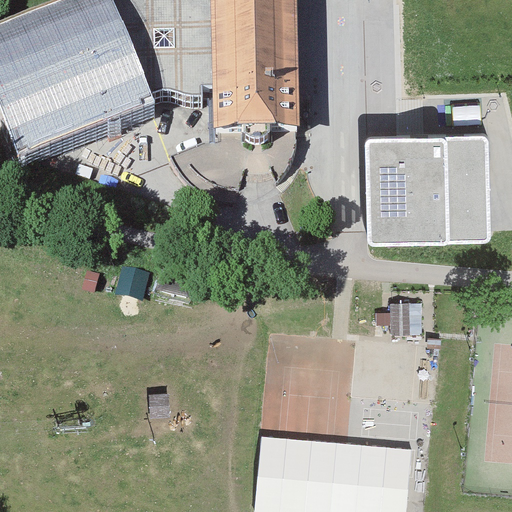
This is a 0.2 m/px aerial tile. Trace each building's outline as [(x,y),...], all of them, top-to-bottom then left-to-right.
[(271,133),(295,132),(292,0),(91,0),(0,35),(0,117),(21,169),(152,118),(148,106),(169,103),(190,109),(202,109),(202,98),(217,98),(217,134),(242,134),(245,140),(251,144),(256,145),(260,145),(265,143),(268,140),(271,133)] [(401,72),(400,0),(356,0),(356,72),(401,72)] [(487,135),(367,138),(369,242),(489,240),(487,135)] [(125,271),(119,297),(143,303),(149,276),(125,271)] [(396,299),(394,331),(426,332),(427,300),(396,299)] [(149,394),(151,418),(172,417),(171,393),(149,394)] [(266,434),(261,511),(415,511),(420,444),(266,434)]
